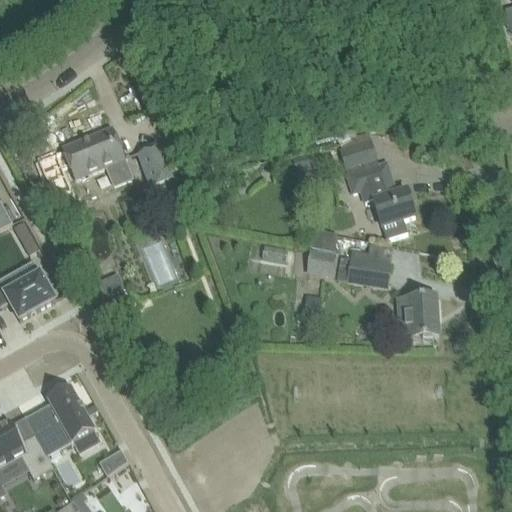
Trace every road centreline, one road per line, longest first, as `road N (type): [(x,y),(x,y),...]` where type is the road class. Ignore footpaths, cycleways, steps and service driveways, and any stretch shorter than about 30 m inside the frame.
road 1 (residential): [(0,381),(53,352),(73,349),(90,358),(175,511)]
road 2 (unclassified): [(501,263),(468,0)]
road 3 (unclassified): [(0,100),(141,0)]
